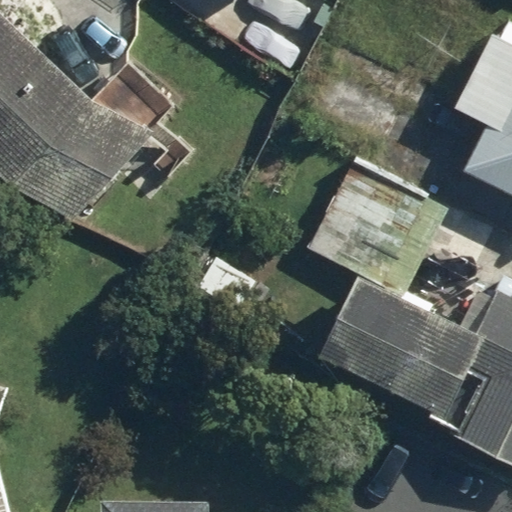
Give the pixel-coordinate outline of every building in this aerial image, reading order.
[(125,57),(89,95),(0,10),(0,175),(7,182),(57,230),(175,105),(125,57)] [(511,39),(491,28),(450,106),(484,124),(462,166),(511,192),(511,39)] [(427,423),(511,464),(511,285),(498,278),(473,329),(434,309),(441,294),(412,280),(448,205),(350,157),(306,247),(356,271),(317,350),(434,408),(427,423)] [(12,511),(0,462),(0,408),(13,384),(0,377),(0,511),(12,511)] [(209,511),(211,495),(101,490),(99,511),(209,511)]
